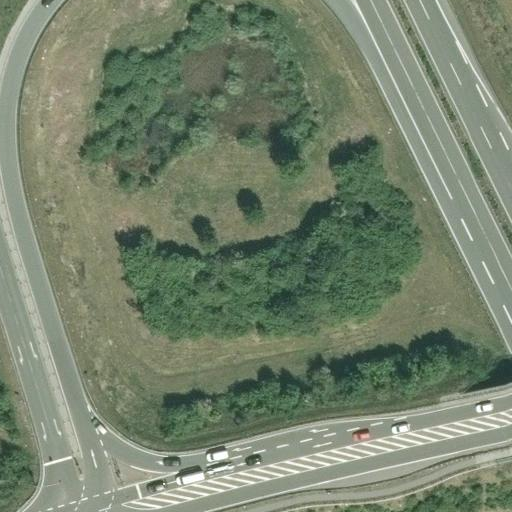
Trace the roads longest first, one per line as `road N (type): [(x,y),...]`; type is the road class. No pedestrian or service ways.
road 1 (motorway): [(89,416),(21,210),(8,143),(18,58),(53,0)]
road 2 (primary): [(511,415),(233,481)]
road 3 (motorway): [(0,274),(77,511)]
road 4 (motorway): [(334,0),(408,122),(467,198)]
road 5 (motorway): [(370,0),(467,198)]
road 6 (motorway): [(511,189),(419,0)]
road 7 (motorway): [(233,481),(141,456),(89,416)]
road 8 (primary): [(233,481),(116,509)]
